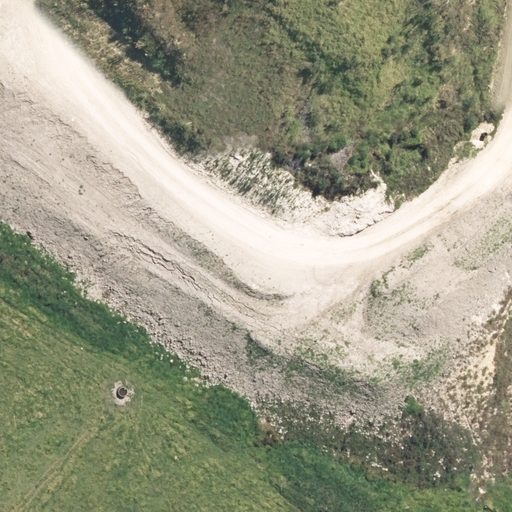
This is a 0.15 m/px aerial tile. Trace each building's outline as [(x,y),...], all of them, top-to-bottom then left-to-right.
[(52,83),(37,90),(43,102),(54,123),(69,116),(52,83)] [(54,123),(43,102),(26,110),(37,132),(54,123)] [(469,272),(457,286),(488,315),(500,301),(469,272)] [(488,320),(450,294),(448,298),(447,299),(441,307),(479,333),(488,320)] [(324,511),(335,487),(318,479),(303,511),(324,511)] [(340,506),(348,511),(407,511),(393,502),(392,504),(376,493),(366,507),(347,494),(340,506)]
